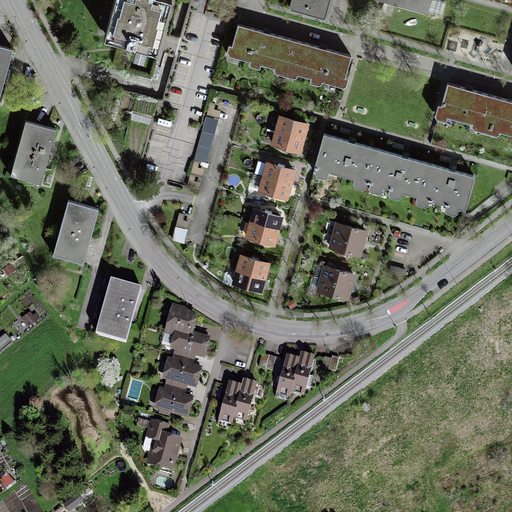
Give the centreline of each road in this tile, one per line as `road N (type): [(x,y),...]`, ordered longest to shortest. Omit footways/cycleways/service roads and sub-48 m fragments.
road 1 (residential): [(14,0),(133,227),(174,275),(232,315),(295,327),(353,326),(394,310),(511,222)]
road 2 (residential): [(511,87),(255,16),(259,2)]
